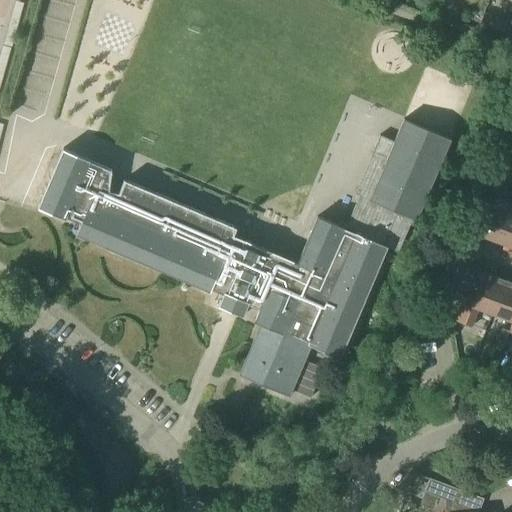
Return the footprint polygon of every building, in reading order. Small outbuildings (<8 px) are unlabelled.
[(499,40),(504,28),(506,21),(483,12),(476,31),(485,34),(499,40)] [(511,44),(511,31),(504,28),(499,40),(511,44)] [(417,221),(451,140),(403,120),(394,141),(380,135),(373,152),(355,195),(360,197),(345,230),(317,218),(298,263),(233,235),(236,228),(124,179),(118,193),(109,192),(111,171),(61,150),(37,207),(79,225),(74,234),(208,291),(210,288),(259,309),(254,322),(260,324),(238,375),(289,396),(292,390),(310,398),(323,368),(304,360),(310,346),(339,358),(387,248),(398,253),(410,225),(413,226),(416,221),(417,221)] [(511,204),(497,199),(490,196),(476,235),(497,243),(511,204)] [(511,204),(497,243),(511,248),(511,204)] [(495,316),(507,282),(483,273),(472,302),(460,297),(455,310),(464,314),(463,317),(473,321),(477,310),(495,316)] [(511,322),(511,284),(507,282),(495,316),(511,322)] [(508,333),(509,331),(501,328),(497,341),(504,344),(508,333)] [(371,442),(375,433),(369,430),(365,440),(371,442)] [(426,511),(431,493),(452,498),(455,484),(423,477),(421,484),(431,486),(429,495),(419,493),(414,511),(426,511)] [(478,511),(483,499),(457,489),(448,511),(478,511)]
